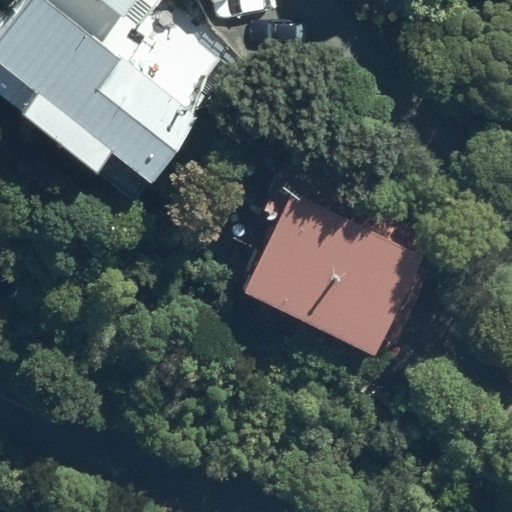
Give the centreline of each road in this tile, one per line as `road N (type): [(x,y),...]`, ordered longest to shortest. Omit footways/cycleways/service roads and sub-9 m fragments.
road 1 (residential): [(0,394),(272,511)]
road 2 (residential): [(327,0),(462,140),(511,210)]
